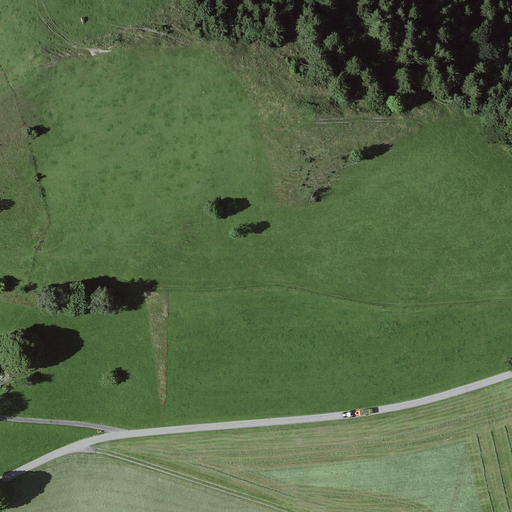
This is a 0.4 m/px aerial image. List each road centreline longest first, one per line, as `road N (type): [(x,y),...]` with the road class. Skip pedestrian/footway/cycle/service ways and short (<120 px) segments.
road 1 (track): [(511,374),(369,413),(118,434),(0,482)]
road 2 (track): [(78,446),(289,511)]
